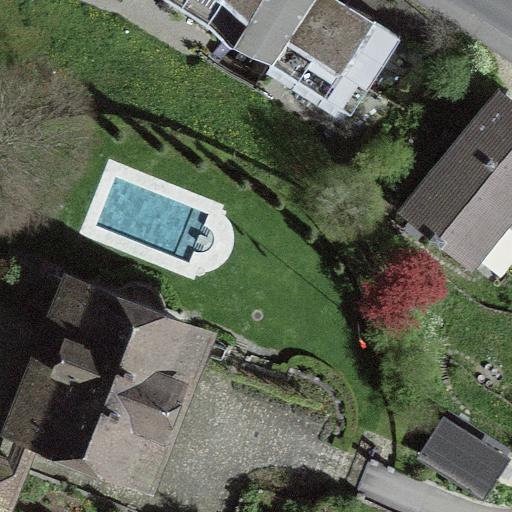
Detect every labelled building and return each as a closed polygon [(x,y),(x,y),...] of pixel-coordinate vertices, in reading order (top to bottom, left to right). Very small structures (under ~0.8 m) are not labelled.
[(400,32),(350,0),(173,0),(350,111),(400,32)] [(469,261),(511,208),(511,100),(501,92),(406,211),(431,231),(428,235),(440,244),(443,241),(469,261)] [(196,334),(77,286),(22,422),(142,470),(196,334)] [(468,451),(419,433),(424,460),(460,473),(468,451)] [(0,458),(0,511),(4,511),(21,469),(9,464),(10,462),(0,458)]
